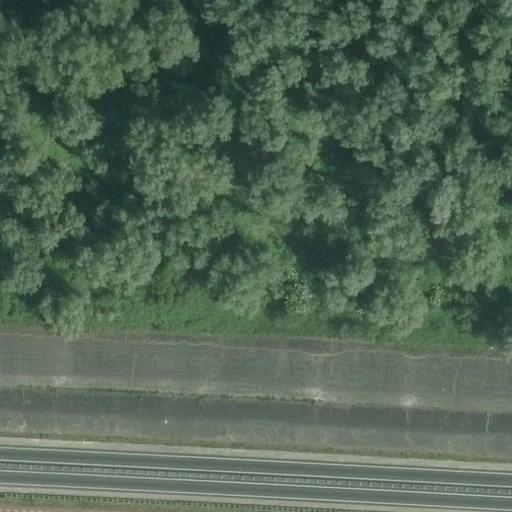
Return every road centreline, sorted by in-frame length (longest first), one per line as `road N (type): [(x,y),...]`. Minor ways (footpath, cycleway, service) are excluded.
road 1 (trunk): [(511,484),(0,459)]
road 2 (trunk): [(0,480),(511,505)]
